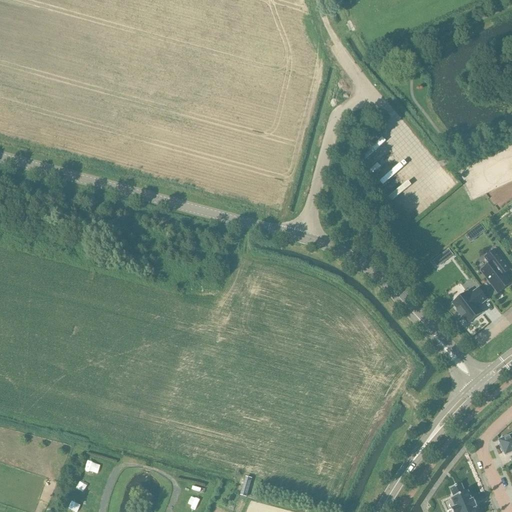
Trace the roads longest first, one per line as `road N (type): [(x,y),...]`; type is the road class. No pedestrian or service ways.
road 1 (tertiary): [(301,238),(0,160)]
road 2 (unclassified): [(301,238),(330,133),(362,86),(316,0)]
road 3 (tertiary): [(476,385),(367,269),(301,238)]
road 4 (tertiary): [(379,511),(476,385)]
